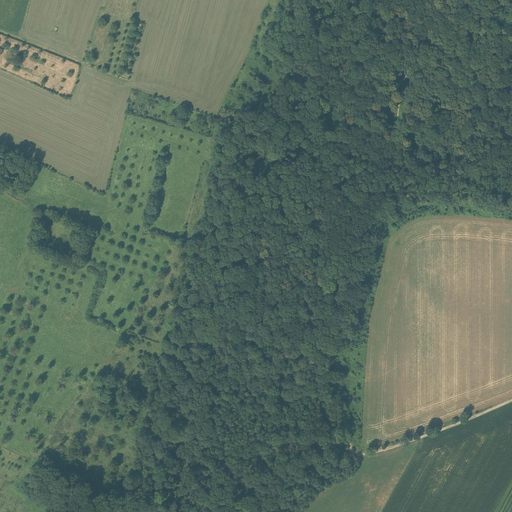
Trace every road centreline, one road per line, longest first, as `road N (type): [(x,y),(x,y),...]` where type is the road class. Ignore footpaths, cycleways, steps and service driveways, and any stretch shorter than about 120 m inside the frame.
road 1 (track): [(31,204),(23,290),(110,361)]
road 2 (track): [(336,458),(392,447),(511,400)]
road 3 (track): [(0,31),(130,83)]
